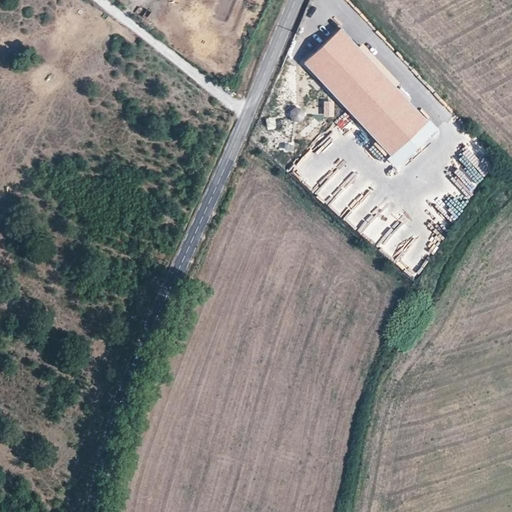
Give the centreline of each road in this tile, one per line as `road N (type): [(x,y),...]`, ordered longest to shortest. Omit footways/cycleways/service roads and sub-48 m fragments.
road 1 (tertiary): [(94,511),(122,398),(245,111)]
road 2 (unclassified): [(245,111),(100,0)]
road 3 (tertiary): [(245,111),(294,0)]
